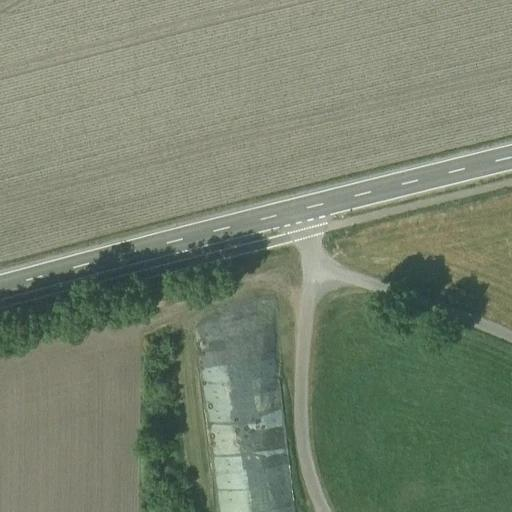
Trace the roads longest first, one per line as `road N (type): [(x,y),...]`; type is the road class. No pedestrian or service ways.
road 1 (secondary): [(303,207),(0,287)]
road 2 (unclassified): [(303,207),(327,273),(511,341)]
road 3 (secondary): [(511,158),(303,207)]
